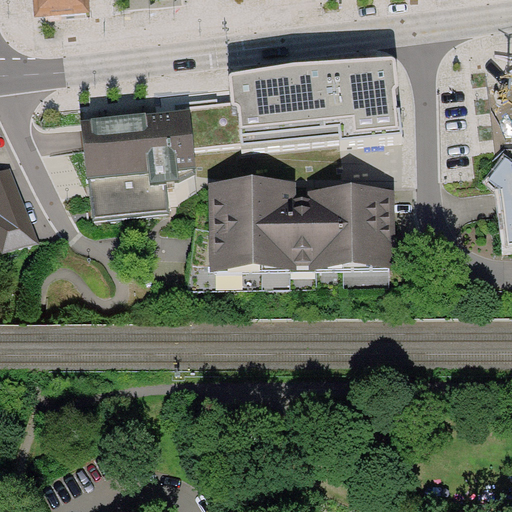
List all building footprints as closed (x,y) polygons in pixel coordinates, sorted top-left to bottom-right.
[(86,14),(85,0),(37,0),(38,11),(45,17),(58,17),(69,16),(86,14)] [(239,124),(242,152),(339,144),(340,150),(403,143),(398,83),(398,76),(396,72),(391,71),(383,71),(293,78),(234,87),(231,89),(230,92),(230,101),(230,107),(232,122),(239,124)] [(232,122),(230,107),(204,109),(188,111),(189,117),(193,157),(242,152),(239,124),(232,122)] [(189,117),(83,129),(84,139),(89,184),(91,184),(95,224),(168,216),(165,188),(176,187),(186,182),(195,177),(193,162),(193,157),(189,117)] [(37,246),(9,175),(0,178),(0,214),(4,224),(0,224),(0,246),(4,258),(37,246)] [(511,181),(501,184),(508,249),(511,248),(511,181)] [(214,228),(214,266),(389,264),(388,200),(315,201),(315,206),(290,206),(289,192),(216,193),(217,228),(214,228)]
